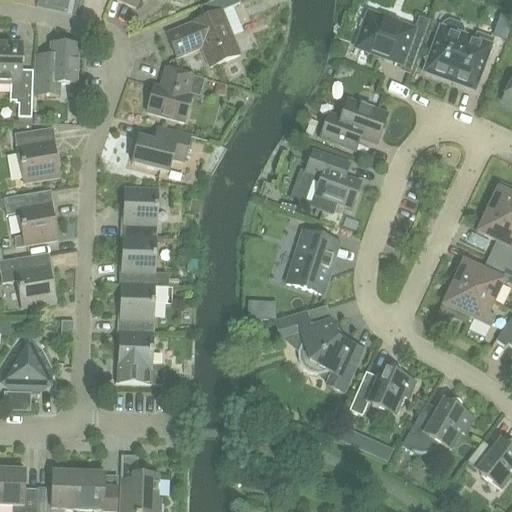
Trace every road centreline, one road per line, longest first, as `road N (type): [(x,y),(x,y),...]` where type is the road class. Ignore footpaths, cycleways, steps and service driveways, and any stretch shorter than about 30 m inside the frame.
road 1 (residential): [(0,8),(100,28),(120,55),(86,160),(80,428)]
road 2 (residential): [(393,337),(372,316),(364,266),(402,157),(434,124),(461,121),(491,132)]
road 3 (residential): [(393,337),(491,132)]
road 4 (residential): [(511,409),(393,337)]
